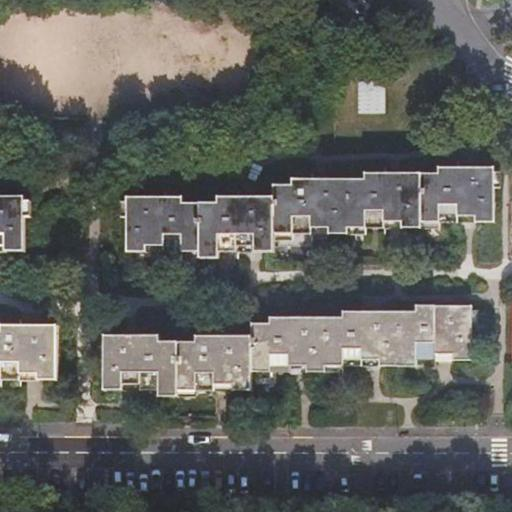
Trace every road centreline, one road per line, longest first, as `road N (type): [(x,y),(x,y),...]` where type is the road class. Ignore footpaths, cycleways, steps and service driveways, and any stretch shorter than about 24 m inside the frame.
road 1 (residential): [(0,449),(511,453)]
road 2 (residential): [(511,85),(425,0)]
